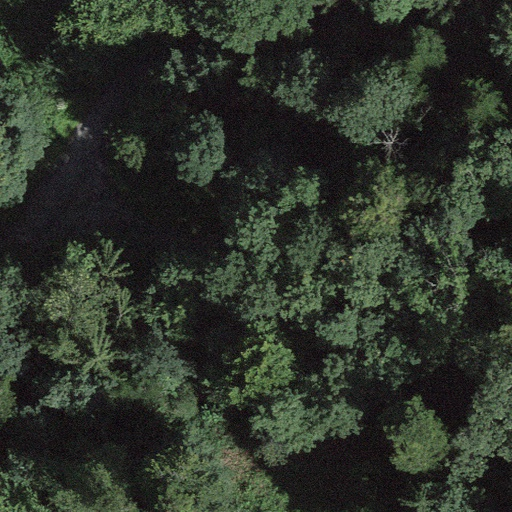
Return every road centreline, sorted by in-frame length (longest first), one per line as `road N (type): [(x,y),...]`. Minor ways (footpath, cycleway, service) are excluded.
road 1 (track): [(511,23),(358,22),(189,51),(120,94),(73,192),(0,266)]
road 2 (track): [(73,192),(511,371)]
